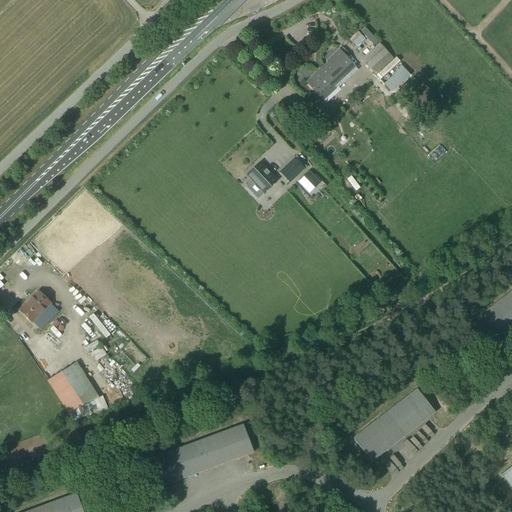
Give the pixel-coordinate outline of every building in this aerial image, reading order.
[(379,44),(361,60),(375,75),(392,59),(379,44)] [(328,63),(306,83),(320,99),(324,103),(337,91),(334,89),(356,70),(339,51),(327,62),(328,63)] [(338,163),(398,110),(379,89),(327,135),(336,145),(329,152),(338,163)] [(439,153),(446,147),(435,136),(428,142),(439,153)] [(294,159),(279,172),(290,183),(304,169),(294,159)] [(252,181),(246,187),(257,198),(276,181),(260,163),(247,176),(252,181)] [(318,184),(308,174),(299,182),(309,192),(318,184)] [(38,291),(18,312),(32,325),(51,305),(38,291)] [(511,291),(484,313),(502,336),(511,328),(511,291)] [(75,362),(47,380),(66,411),(95,393),(75,362)] [(417,390),(353,439),(371,462),(435,413),(417,390)] [(243,425),(152,459),(163,486),(253,452),(243,425)] [(450,448),(472,477),(473,476),(471,475),(478,469),(459,444),(452,450),(450,448)] [(511,466),(501,475),(511,489),(511,466)] [(82,511),(76,494),(27,511),(82,511)]
